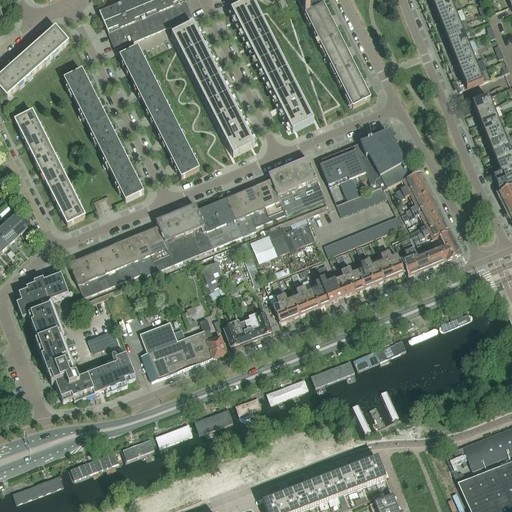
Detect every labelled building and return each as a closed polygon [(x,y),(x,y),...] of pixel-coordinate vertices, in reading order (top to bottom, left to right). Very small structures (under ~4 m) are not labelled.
[(120,37),(122,42),(124,48),(189,21),(188,16),(190,15),(186,4),(183,0),(129,0),(99,12),(100,15),(99,15),(105,29),(108,36),(109,36),(118,32),(120,37)] [(287,7),(284,0),(279,3),(282,9),(287,7)] [(296,0),(305,17),(306,16),(322,8),(318,0),(296,0)] [(457,0),(433,0),(423,4),(427,14),(451,5),(458,2),(457,0)] [(233,12),(231,13),(279,108),(281,113),(282,115),(285,120),(286,121),(288,126),(289,128),(292,133),(292,135),(294,134),(296,133),(314,124),(257,11),(254,4),(253,2),(233,12)] [(458,2),(451,5),(427,14),(431,24),(455,15),(462,12),(458,2)] [(323,8),(322,8),(306,16),(321,48),(339,39),(332,26),(334,26),(331,20),(330,21),(323,8)] [(462,12),(455,15),(431,24),(435,34),(459,25),(466,22),(462,12)] [(466,22),(459,25),(435,34),(439,44),(463,35),(470,32),(466,22)] [(193,26),(172,37),(233,159),(251,150),(253,149),(254,149),(255,148),(254,147),(251,142),(251,140),(248,135),(247,133),(245,128),(244,127),(241,122),(193,26)] [(25,57),(38,72),(69,45),(56,30),(40,43),(39,43),(35,46),(35,47),(25,57)] [(120,37),(118,32),(109,36),(111,41),(120,37)] [(470,32),(463,35),(439,44),(443,54),(467,45),(474,42),(470,32)] [(120,37),(111,41),(113,45),(122,42),(120,37)] [(329,63),(337,79),(354,70),(348,57),(349,56),(346,51),(345,52),(339,39),(321,48),(327,59),(324,61),(325,64),(329,63)] [(124,48),(122,42),(113,45),(115,51),(124,48)] [(474,42),(467,45),(443,54),(447,64),(471,55),(478,52),(474,42)] [(138,49),(120,58),(120,59),(132,83),(150,74),(138,49)] [(478,52),(471,55),(447,64),(451,74),(475,65),(482,62),(478,52)] [(38,72),(25,57),(14,66),(13,66),(9,69),(10,70),(0,78),(0,91),(7,99),(38,72)] [(482,62),(475,65),(451,74),(455,84),(486,72),(482,62)] [(354,70),(337,79),(352,110),(370,101),(364,88),(365,88),(362,82),(361,83),(354,70)] [(459,95),(466,92),(490,82),(486,72),(455,84),(459,95)] [(64,82),(76,107),(95,97),(82,73),(64,82)] [(150,74),(132,83),(144,107),(162,98),(157,88),(160,86),(159,82),(155,84),(150,74)] [(478,115),(492,110),(488,100),(511,90),(488,100),(488,99),(472,106),(462,110),(462,111),(472,107),(475,113),(477,112),(478,115)] [(83,121),(89,131),(107,122),(95,97),(76,107),(82,117),(78,119),(80,122),(83,121)] [(162,98),(144,107),(157,132),(174,123),(162,98)] [(338,104),(323,110),(328,121),(342,115),(338,104)] [(492,110),(478,115),(476,116),(479,123),(481,122),(482,125),(496,120),(492,110)] [(27,147),(33,160),(51,151),(33,114),(15,123),(24,142),(23,142),(25,147),(27,147)] [(486,135),(500,130),(496,120),(482,125),(480,126),(483,133),(485,132),(486,135)] [(89,131),(101,155),(119,146),(107,122),(89,131)] [(169,156),(187,147),(182,137),(185,135),(183,131),(180,133),(174,123),(157,132),(169,156)] [(500,130),(486,135),(484,136),(487,143),(489,142),(490,145),(504,140),(500,130)] [(324,166),(320,168),(330,191),(341,186),(348,203),(348,204),(354,201),(359,199),(352,182),(359,179),(359,180),(360,181),(361,182),(362,183),(363,183),(364,183),(365,183),(366,183),(367,182),(368,182),(370,188),(372,194),(377,192),(381,191),(383,193),(386,192),(402,184),(413,179),(413,178),(409,180),(405,172),(409,171),(389,134),(364,144),(360,146),(364,153),(337,164),(334,157),(333,157),(321,162),(324,166)] [(494,155),(508,150),(504,140),(490,145),(488,146),(491,153),(493,152),(494,155)] [(108,169),(113,180),(131,170),(119,146),(101,155),(106,165),(102,167),(104,171),(108,169)] [(199,172),(187,147),(169,156),(181,181),(199,172)] [(511,159),(508,150),(494,155),(492,156),(495,163),(497,162),(498,165),(511,159)] [(58,165),(51,151),(33,160),(40,172),(39,173),(41,178),(42,178),(49,191),(67,182),(60,169),(64,167),(62,163),(58,165)] [(502,175),(511,171),(511,159),(498,165),(496,166),(499,173),(501,172),(502,175)] [(272,183),(213,207),(198,213),(196,207),(189,210),(156,224),(159,229),(70,266),(84,301),(141,277),(142,281),(183,264),(257,233),(256,230),(325,201),(309,161),(269,177),(272,183)] [(131,170),(113,180),(125,204),(144,195),(131,170)] [(511,171),(502,175),(500,176),(493,179),(498,192),(511,186),(511,171)] [(430,195),(427,189),(425,189),(422,183),(423,180),(420,175),(413,179),(402,184),(405,190),(395,195),(396,196),(391,198),(394,204),(399,202),(400,204),(410,199),(413,204),(430,195)] [(67,182),(49,191),(56,204),(54,204),(57,210),(58,209),(68,228),(85,219),(67,182)] [(511,188),(497,195),(509,218),(511,216),(511,188)] [(386,201),(383,193),(381,191),(377,192),(381,203),(386,201)] [(381,203),(377,192),(372,194),(371,195),(375,206),(381,203)] [(383,193),(386,201),(396,219),(402,230),(406,239),(409,238),(386,192),(383,193)] [(375,206),(371,195),(365,197),(369,208),(375,206)] [(423,224),(440,215),(437,210),(435,209),(431,202),(433,200),(430,195),(413,204),(415,209),(405,214),(406,216),(401,218),(404,224),(409,222),(410,223),(420,218),(423,224)] [(369,208),(365,197),(359,199),(364,210),(369,208)] [(107,211),(112,209),(108,199),(103,201),(107,211)] [(364,210),(359,199),(354,201),(358,212),(364,210)] [(107,211),(103,201),(99,202),(103,213),(107,211)] [(358,212),(354,201),(348,204),(348,203),(347,203),(352,215),(358,212)] [(99,202),(94,204),(98,215),(103,213),(99,202)] [(347,203),(342,206),(347,217),(352,215),(347,203)] [(341,219),(347,217),(342,206),(336,208),(341,219)] [(7,207),(0,213),(0,216),(2,219),(10,211),(7,207)] [(433,243),(439,240),(450,235),(447,229),(445,229),(441,222),(443,220),(440,215),(423,224),(425,229),(415,234),(416,235),(411,238),(414,243),(419,241),(420,243),(430,238),(433,243)] [(6,226),(18,239),(27,231),(15,218),(6,226)] [(395,233),(402,230),(396,219),(390,221),(395,233)] [(395,233),(390,221),(385,224),(389,235),(395,233)] [(389,235),(385,224),(379,226),(384,237),(389,235)] [(0,231),(0,237),(9,247),(18,239),(6,226),(0,231)] [(269,238),(250,246),(259,266),(315,243),(308,226),(285,235),(283,230),(268,236),(269,238)] [(384,237),(379,226),(374,228),(378,240),(384,237)] [(378,240),(374,228),(368,231),(373,242),(378,240)] [(373,242),(368,231),(363,233),(367,244),(373,242)] [(367,244),(363,233),(357,235),(362,246),(367,244)] [(362,246),(357,235),(351,238),(356,249),(362,246)] [(444,250),(455,245),(450,235),(439,240),(444,250)] [(0,254),(9,247),(0,237),(0,254)] [(356,249),(351,238),(346,240),(350,251),(356,249)] [(350,251),(346,240),(340,242),(345,253),(350,251)] [(424,273),(431,270),(425,257),(418,260),(409,240),(402,243),(404,248),(402,249),(407,260),(401,262),(408,280),(414,278),(415,275),(421,272),(424,273)] [(378,266),(385,283),(391,280),(391,278),(398,276),(398,277),(404,275),(397,258),(392,260),(388,251),(386,252),(381,241),(372,245),(373,248),(377,246),(381,254),(379,254),(383,264),(378,266)] [(345,253),(340,242),(335,245),(339,256),(345,253)] [(250,254),(246,244),(224,253),(228,263),(243,257),(257,291),(264,289),(250,254)] [(339,256),(335,245),(329,247),(334,258),(339,256)] [(444,250),(441,251),(447,264),(459,259),(460,255),(455,245),(444,250)] [(329,247),(324,249),(328,260),(334,258),(329,247)] [(363,272),(358,274),(365,291),(372,288),(371,286),(378,284),(378,286),(385,283),(378,266),(373,269),(370,263),(369,263),(362,249),(356,251),(362,266),(361,267),(363,272)] [(425,257),(431,270),(447,264),(441,251),(425,257)] [(344,280),(335,284),(342,301),(352,297),(351,295),(358,292),(358,294),(365,291),(358,274),(353,277),(349,267),(346,268),(342,257),(336,260),(338,264),(339,264),(341,270),(340,271),(344,280)] [(209,296),(223,290),(225,289),(221,279),(220,279),(214,266),(199,272),(209,296)] [(335,284),(332,285),(327,287),(323,278),(321,279),(316,268),(310,271),(312,275),(313,275),(316,281),(314,282),(318,291),(312,293),(319,310),(326,307),(325,306),(329,304),(332,303),(333,305),(342,301),(335,284)] [(273,275),(275,282),(291,276),(288,269),(273,275)] [(28,293),(22,295),(20,296),(22,304),(17,306),(23,321),(31,318),(34,325),(32,326),(39,344),(35,345),(52,388),(56,386),(67,381),(70,390),(80,386),(77,378),(73,368),(70,369),(58,337),(61,336),(49,305),(69,297),(60,274),(34,284),(35,287),(27,290),(28,293)] [(298,299),(293,302),(299,318),(307,315),(306,314),(313,311),(313,313),(319,310),(312,293),(307,295),(305,290),(303,291),(296,276),(291,279),(297,293),(296,294),(298,299)] [(137,283),(80,307),(79,307),(81,311),(139,287),(137,283)] [(278,301),(276,302),(279,307),(273,310),(280,327),(287,324),(286,322),(293,319),(293,321),(299,318),(293,302),(288,304),(285,298),(283,299),(277,284),(271,286),(278,301)] [(211,301),(225,296),(223,290),(209,296),(211,301)] [(262,338),(272,335),(272,334),(265,317),(260,319),(257,310),(252,312),(262,338)] [(461,311),(450,316),(452,320),(463,315),(461,311)] [(251,322),(245,324),(252,342),(262,338),(252,312),(248,314),(251,322)] [(471,315),(442,326),(444,332),(473,320),(471,315)] [(231,320),(241,346),(252,342),(245,324),(240,327),(236,318),(231,320)] [(210,344),(216,360),(217,360),(218,359),(220,359),(221,359),(224,358),(224,357),(227,356),(225,353),(220,340),(219,341),(217,339),(215,340),(215,342),(211,332),(212,331),(207,320),(200,323),(204,334),(207,333),(210,340),(210,344)] [(224,333),(231,350),(241,346),(231,320),(226,322),(229,331),(224,333)] [(141,359),(152,385),(215,361),(216,360),(210,344),(210,340),(207,333),(178,344),(170,325),(140,337),(144,347),(148,356),(141,359)] [(437,330),(409,340),(412,348),(440,337),(437,330)] [(98,344),(113,338),(112,334),(97,340),(98,344)] [(383,341),(378,344),(381,350),(393,345),(391,340),(384,343),(383,341)] [(398,346),(357,362),(361,372),(402,355),(398,346)] [(126,386),(136,382),(126,357),(118,361),(117,358),(117,357),(116,357),(115,357),(114,357),(113,357),(112,358),(112,359),(112,360),(95,367),(96,370),(77,378),(80,386),(70,390),(67,381),(56,386),(63,405),(73,402),(74,405),(105,394),(106,398),(128,389),(126,386)] [(351,364),(311,380),(315,392),(356,376),(351,364)] [(305,382),(266,397),(270,408),(309,393),(305,382)] [(379,396),(392,423),(400,420),(387,392),(379,396)] [(258,399),(232,409),(236,420),(262,411),(258,399)] [(352,409),(365,437),(372,433),(359,406),(352,409)] [(228,411),(194,424),(199,438),(234,426),(228,411)] [(189,427),(154,440),(158,451),(193,438),(189,427)] [(472,474),(511,457),(511,430),(453,454),(454,454),(458,466),(467,462),(472,474)] [(151,440),(120,452),(125,465),(156,454),(151,440)] [(119,453),(69,471),(74,483),(123,465),(119,453)] [(511,511),(511,464),(462,484),(448,455),(447,456),(444,458),(469,511),(511,511)] [(379,460),(369,464),(377,486),(387,482),(379,460)] [(369,464),(359,468),(368,490),(377,486),(369,464)] [(359,468),(350,472),(358,494),(368,490),(359,468)] [(350,472),(340,476),(349,497),(358,494),(350,472)] [(340,476),(331,479),(339,501),(349,497),(340,476)] [(331,479),(321,483),(330,505),(339,501),(331,479)] [(321,483),(312,487),(320,508),(330,505),(321,483)] [(27,487),(0,498),(0,509),(30,496),(27,487)] [(312,487),(302,490),(310,511),(311,511),(320,508),(312,487)] [(310,511),(302,490),(293,494),(299,511),(310,511)] [(299,511),(293,494),(283,498),(288,511),(299,511)] [(288,511),(283,498),(274,502),(277,511),(288,511)] [(394,499),(371,508),(372,511),(388,511),(398,509),(394,499)] [(277,511),(274,502),(264,505),(266,511),(277,511)]
